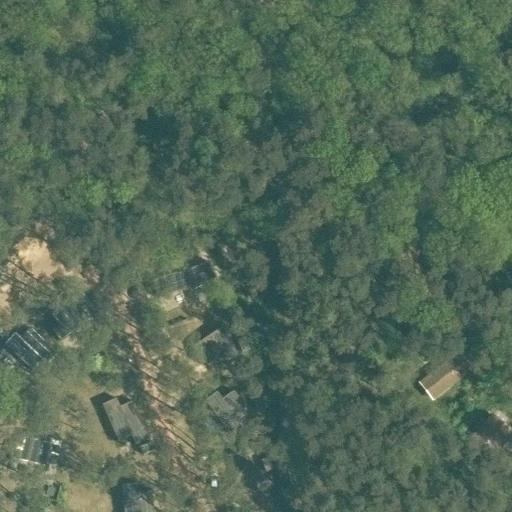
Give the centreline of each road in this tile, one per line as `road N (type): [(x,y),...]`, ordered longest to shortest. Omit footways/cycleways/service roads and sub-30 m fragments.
road 1 (track): [(202,511),(111,306),(91,278),(54,269),(0,319)]
road 2 (track): [(511,316),(484,316),(420,284),(404,287),(380,300),(333,371),(284,420)]
